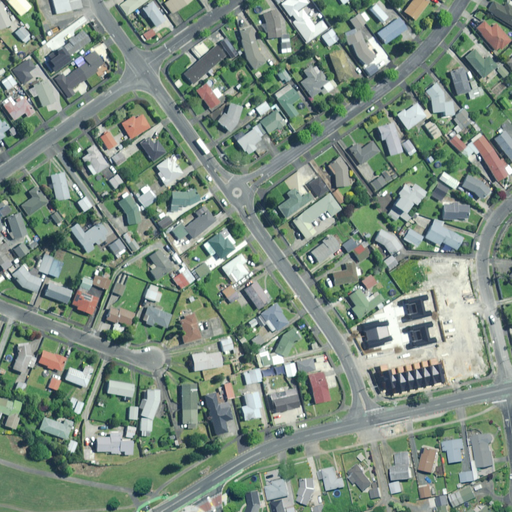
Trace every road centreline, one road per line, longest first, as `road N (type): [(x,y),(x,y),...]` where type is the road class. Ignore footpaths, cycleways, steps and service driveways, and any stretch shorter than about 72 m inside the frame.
road 1 (residential): [(245,188),(415,63),(463,0)]
road 2 (residential): [(368,421),(335,336),(242,199)]
road 3 (residential): [(511,203),(488,235),(482,263),(506,389)]
road 4 (secondary): [(368,421),(274,446),(203,486)]
road 5 (residential): [(143,70),(0,175)]
road 6 (residential): [(0,306),(153,358)]
road 7 (residential): [(232,186),(143,70)]
road 8 (secondary): [(506,389),(368,421)]
